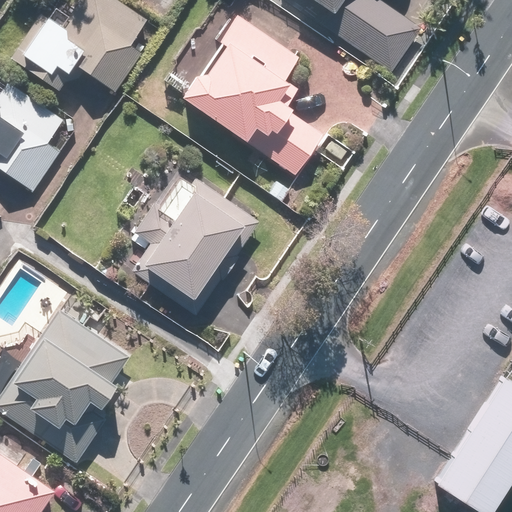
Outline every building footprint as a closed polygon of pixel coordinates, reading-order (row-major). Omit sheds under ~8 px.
[(152,17),(123,0),(78,0),(67,17),(47,4),(13,58),(61,88),(66,79),(75,84),(85,69),(120,91),(146,50),(135,43),(152,17)] [(321,0),(333,8),(323,23),(393,70),(422,28),(380,0),(321,0)] [(222,44),(186,93),(298,174),(328,132),(296,108),(297,106),(289,100),(301,84),(290,76),(303,58),(237,10),(216,40),(222,44)] [(0,161),(11,170),(7,175),(31,193),(66,149),(53,139),(68,121),(12,77),(8,82),(3,78),(0,81),(0,161)] [(132,270),(198,314),(260,221),(180,167),(132,238),(147,248),(143,254),(136,250),(129,260),(136,264),(132,270)] [(67,305),(0,397),(0,404),(79,463),(100,434),(82,421),(97,400),(113,412),(132,386),(121,377),(136,356),(67,305)] [(490,511),(496,511),(511,489),(511,373),(458,455),(442,480),(468,497),(490,511)] [(0,449),(0,511),(44,511),(60,489),(0,449)]
